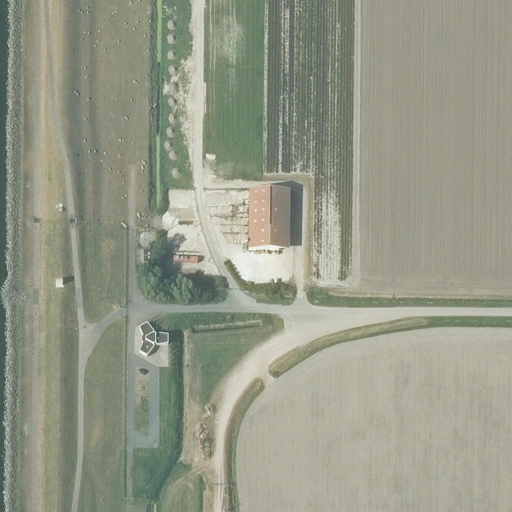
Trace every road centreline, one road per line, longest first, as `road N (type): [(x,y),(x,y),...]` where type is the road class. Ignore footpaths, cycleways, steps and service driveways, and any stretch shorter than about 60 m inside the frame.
road 1 (unclassified): [(33,511),(38,0)]
road 2 (unclassified): [(81,341),(131,307),(511,311)]
road 3 (unclassified): [(81,341),(46,0)]
road 4 (unclassified): [(74,511),(81,341)]
